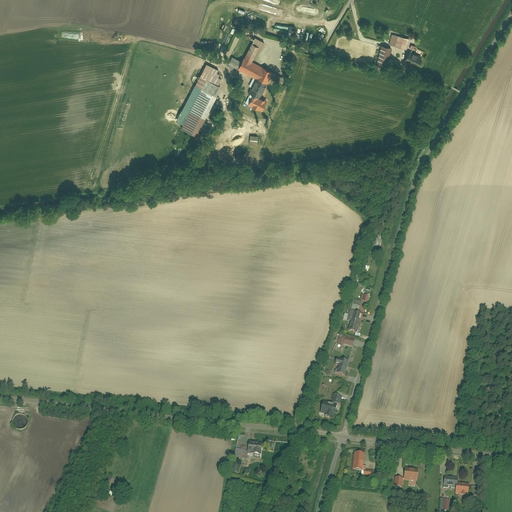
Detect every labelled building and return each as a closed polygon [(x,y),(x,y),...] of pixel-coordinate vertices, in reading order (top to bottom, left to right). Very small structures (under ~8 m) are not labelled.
[(409,41),(392,36),(390,44),(407,49),(409,41)] [(252,45),(239,70),(258,80),(251,93),(261,98),(274,74),(252,62),(259,49),(252,45)] [(387,68),(391,50),(383,48),(378,66),(387,68)] [(405,60),(417,65),(421,57),(409,51),(405,60)] [(203,88),(182,129),(198,138),(224,89),(219,86),(223,79),(219,77),(220,75),(218,73),(219,71),(207,65),(197,85),(203,88)] [(256,144),(257,136),(250,135),(248,142),(256,144)] [(361,304),(354,303),(352,313),(359,314),(361,304)] [(357,336),(362,319),(353,316),(349,334),(357,336)] [(339,336),(337,345),(343,346),(353,347),(354,339),(339,336)] [(346,378),(349,365),(340,363),(338,376),(346,378)] [(336,393),(336,395),(332,395),(331,404),(340,405),(341,393),(336,393)] [(338,406),(324,403),(321,414),(336,416),(338,406)] [(26,418),(20,416),(16,418),(14,421),(14,426),(16,429),(20,431),(25,431),(28,428),(29,424),(29,421),(26,418)] [(263,446),(249,445),(248,458),(262,460),(263,446)] [(363,468),(364,456),(354,454),(352,471),(360,472),(365,472),(365,468),(363,468)] [(231,463),(228,472),(234,473),(237,465),(231,463)] [(418,473),(405,471),(404,480),(417,482),(418,473)] [(457,485),(458,479),(444,478),(443,489),(448,489),(449,487),(457,488),(457,485)] [(463,485),(457,485),(457,488),(456,494),(462,495),(463,496),(465,495),(467,495),(467,493),(470,491),(468,488),(468,486),(465,486),(465,484),(463,485)] [(438,510),(448,511),(450,501),(440,500),(438,510)]
